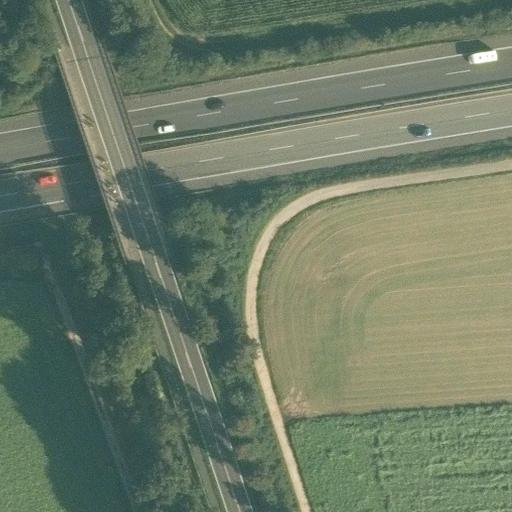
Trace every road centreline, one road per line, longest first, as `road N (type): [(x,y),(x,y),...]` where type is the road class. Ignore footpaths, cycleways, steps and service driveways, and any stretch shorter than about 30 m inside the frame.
road 1 (track): [(511,165),(340,190),(289,211),(271,229),(253,273),(251,314),(304,511)]
road 2 (tertiary): [(237,511),(65,0)]
road 3 (motorway): [(511,65),(0,152)]
road 4 (motorway): [(0,198),(511,111)]
road 5 (track): [(153,0),(166,37),(205,50),(511,1)]
road 6 (track): [(134,511),(33,241),(0,247)]
